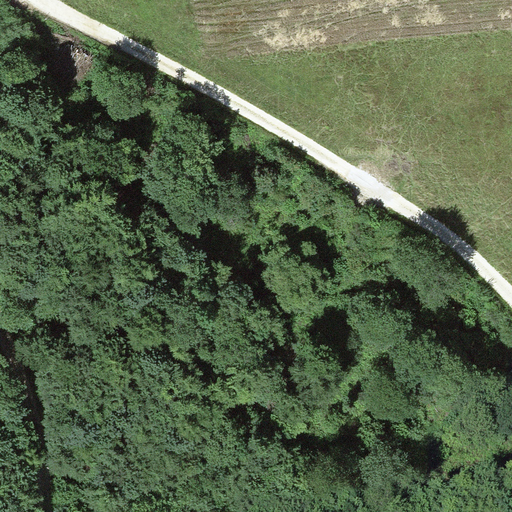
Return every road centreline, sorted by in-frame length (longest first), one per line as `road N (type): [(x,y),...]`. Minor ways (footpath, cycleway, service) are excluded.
road 1 (track): [(511,295),(453,241),(285,131),(39,0)]
road 2 (track): [(0,338),(32,414),(45,511)]
